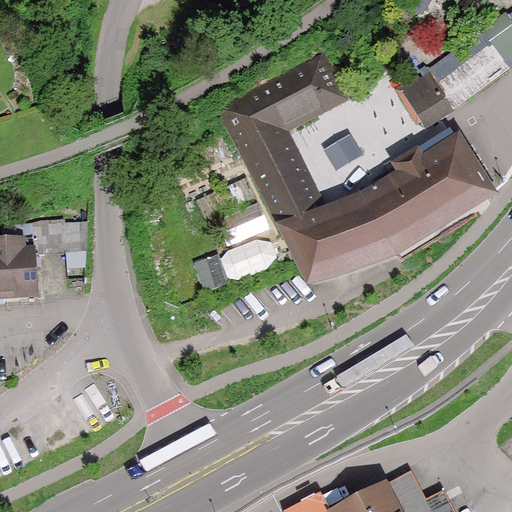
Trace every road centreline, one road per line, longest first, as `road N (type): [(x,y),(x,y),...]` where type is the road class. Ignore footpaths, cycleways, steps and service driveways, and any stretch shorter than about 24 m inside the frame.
road 1 (residential): [(126,0),(109,69),(110,242),(122,326)]
road 2 (primary): [(176,511),(283,453),(341,397)]
road 3 (primary): [(494,283),(341,397)]
road 4 (primary): [(341,397),(260,417),(190,454)]
road 5 (residential): [(122,326),(0,411)]
road 6 (residential): [(122,326),(190,454)]
road 7 (primary): [(190,454),(80,511)]
